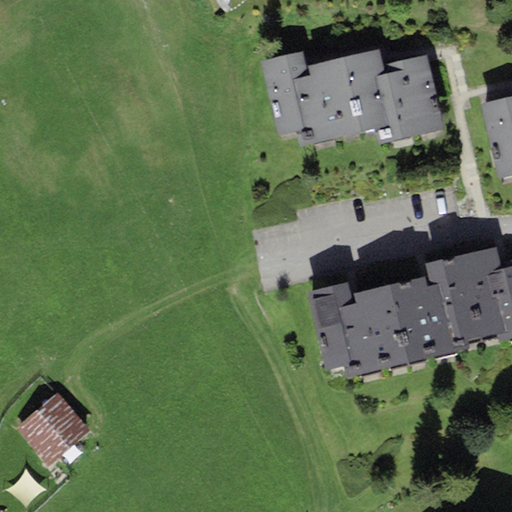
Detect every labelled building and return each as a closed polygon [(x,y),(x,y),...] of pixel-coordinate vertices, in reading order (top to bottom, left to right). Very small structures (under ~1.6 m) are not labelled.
[(317,46),(279,53),(292,124),(321,119),(324,133),(393,120),(381,60),(399,57),(398,51),(397,43),(320,58),(317,46)] [(457,126),(442,48),(399,57),(381,60),(393,120),(396,137),(457,126)] [(511,96),(491,102),(509,175),(511,173),(511,96)] [(508,242),(443,257),(447,275),(461,335),(479,331),(511,323),(511,262),(511,258),(508,242)] [(368,279),(317,290),(335,373),(367,366),(369,375),(483,349),(479,331),(461,335),(447,275),(371,292),(368,279)] [(75,398),(30,434),(63,475),(108,440),(75,398)]
